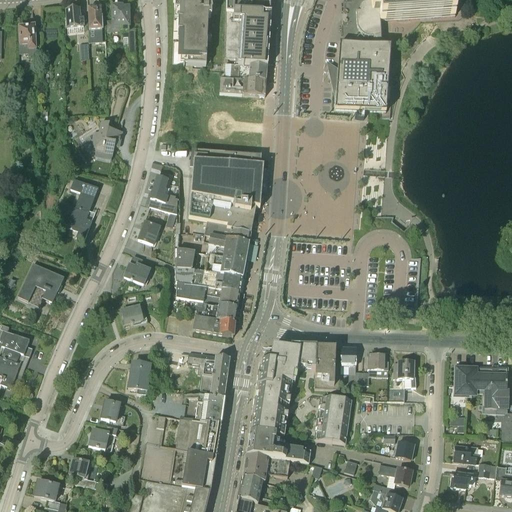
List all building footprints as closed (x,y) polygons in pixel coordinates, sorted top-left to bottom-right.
[(209,19),(210,1),(185,0),(174,0),(172,67),(184,67),(184,65),(187,65),(187,66),(205,67),(205,61),(206,61),(208,19),(209,19)] [(227,14),(270,17),(270,16),(270,0),(226,0),(227,2),(227,14)] [(455,19),(453,0),(378,0),(379,2),(371,2),(365,3),(364,3),(363,3),(362,4),(361,5),(360,6),(360,7),(360,8),(360,9),(360,12),(356,12),(356,25),(357,25),(357,26),(357,27),(357,28),(357,29),(358,30),(358,31),(359,32),(359,33),(360,33),(360,34),(361,34),(362,35),(362,36),(363,36),(364,36),(364,37),(365,37),(366,38),(367,38),(368,38),(369,38),(370,38),(371,39),(372,38),(373,47),(349,45),(339,45),(338,64),(337,75),(334,111),(363,114),(385,115),(390,48),(381,48),(380,22),(444,19),(455,19)] [(102,18),(101,18),(101,10),(98,7),(95,10),(95,11),(88,11),(89,45),(106,45),(106,43),(102,43),(102,32),(103,32),(102,18)] [(112,10),(113,20),(113,21),(106,21),(107,35),(123,34),(124,49),(128,49),(128,56),(135,56),(134,31),(128,31),(128,27),(129,25),(129,19),(128,18),(128,11),(121,11),(121,9),(112,10)] [(65,13),(66,14),(67,30),(65,30),(65,37),(82,35),(82,29),(83,29),(83,22),(80,22),(79,12),(65,13)] [(267,70),(270,17),(227,14),(225,58),(241,59),(240,67),(240,68),(267,70)] [(37,51),(36,28),(19,29),(20,47),(28,47),(29,59),(37,59),(36,51),(37,51)] [(89,62),(88,46),(79,46),(80,62),(89,62)] [(240,68),(240,67),(231,66),(230,81),(220,80),(220,81),(265,85),(267,70),(240,68)] [(264,99),(265,85),(220,81),(220,82),(219,96),(264,99)] [(109,126),(101,124),(98,135),(94,134),(89,153),(97,154),(100,159),(105,156),(112,158),(115,146),(118,146),(121,134),(108,131),(109,126)] [(193,163),(192,172),(190,198),(189,220),(227,227),(227,230),(248,234),(248,236),(249,237),(250,237),(251,233),(250,233),(248,233),(250,209),(254,168),(254,162),(260,162),(261,159),(260,159),(260,158),(260,159),(208,154),(199,154),(194,153),(193,163)] [(176,209),(179,210),(179,203),(164,197),(168,182),(167,182),(169,177),(163,175),(161,181),(156,180),(150,201),(161,205),(159,212),(176,217),(176,209)] [(95,190),(74,182),(70,191),(80,195),(75,210),(60,204),(55,219),(71,225),(69,228),(79,231),(75,240),(81,242),(91,217),(86,215),(95,190)] [(0,191),(0,193),(4,201),(9,198),(11,192),(5,190),(4,189),(0,191)] [(160,231),(153,228),(144,225),(138,242),(154,248),(160,231)] [(222,231),(223,228),(207,225),(205,236),(210,237),(210,238),(226,241),(226,246),(248,250),(250,238),(229,234),(229,232),(222,231)] [(210,238),(208,247),(216,248),(214,258),(245,263),(248,250),(226,246),(226,241),(210,238)] [(175,269),(191,272),(194,254),(176,251),(177,261),(175,261),(175,269)] [(205,274),(242,281),(245,263),(214,258),(208,256),(207,262),(205,274)] [(64,281),(33,266),(17,300),(39,310),(42,302),(52,306),(64,281)] [(150,274),(145,272),(136,268),(135,270),(129,268),(123,280),(130,283),(144,289),(150,274)] [(194,273),(191,272),(175,269),(176,284),(177,285),(180,285),(180,284),(192,286),(194,273)] [(242,281),(205,274),(205,275),(194,273),(192,286),(194,287),(240,295),(242,281)] [(194,287),(192,286),(180,284),(180,285),(177,285),(176,300),(189,302),(191,303),(194,287)] [(240,295),(194,287),(191,303),(237,310),(240,295)] [(234,325),(237,310),(191,303),(190,311),(189,311),(188,317),(195,319),(195,318),(234,325)] [(140,316),(143,315),(142,308),(121,313),(124,328),(142,324),(140,316)] [(234,325),(195,318),(195,319),(193,333),(232,339),(234,325)] [(29,343),(7,334),(9,330),(1,327),(0,328),(0,343),(3,344),(0,351),(0,390),(1,387),(7,389),(6,392),(10,393),(29,343)] [(314,350),(309,350),(286,349),(285,351),(272,349),(270,361),(268,360),(265,363),(265,364),(260,363),(249,434),(275,437),(284,439),(293,377),(296,378),(297,370),(307,371),(314,372),(315,350),(314,350)] [(335,351),(315,350),(314,372),(314,392),(339,393),(340,378),(334,378),(335,351)] [(361,387),(361,375),(354,375),(355,352),(348,352),(348,351),(342,351),(342,352),(340,352),(340,369),(348,369),(348,387),(361,387)] [(212,379),(227,381),(230,361),(188,356),(187,366),(189,366),(189,368),(198,369),(197,377),(212,379)] [(383,374),(383,368),(383,358),(370,358),(370,361),(367,361),(367,373),(376,374),(376,376),(381,376),(381,374),(383,374)] [(393,369),(393,379),(393,382),(404,381),(404,391),(415,391),(415,379),(413,379),(413,365),(397,364),(397,369),(393,369)] [(146,394),(150,368),(141,367),(140,372),(131,371),(128,391),(137,393),(146,394)] [(466,398),(467,392),(485,393),(484,412),(496,413),(507,413),(507,411),(507,394),(505,394),(506,372),(455,370),(454,397),(466,398)] [(224,401),(227,381),(212,379),(209,399),(224,401)] [(224,401),(209,399),(198,397),(195,421),(184,419),(183,422),(221,428),(224,401)] [(322,399),(315,443),(345,447),(351,404),(322,399)] [(121,408),(114,406),(104,404),(100,421),(106,422),(106,423),(116,426),(121,408)] [(511,444),(511,415),(507,416),(502,416),(502,417),(501,444),(503,444),(511,444)] [(164,431),(165,425),(166,419),(159,418),(157,429),(164,431)] [(221,428),(183,422),(180,421),(175,452),(187,454),(182,482),(176,481),(175,488),(210,496),(210,495),(221,428)] [(117,431),(115,431),(105,428),(103,435),(92,432),(88,449),(110,454),(114,438),(116,438),(117,431)] [(274,443),(275,437),(249,434),(246,457),(272,461),(289,463),(289,464),(308,467),(310,454),(286,450),(285,455),(286,455),(285,458),(278,456),(273,456),(273,455),(269,454),(271,443),(274,443)] [(383,437),(383,438),(383,446),(395,446),(395,437),(383,437)] [(405,446),(398,444),(395,460),(410,463),(413,448),(405,447),(405,446)] [(478,451),(465,450),(455,448),(453,464),(476,467),(476,464),(477,464),(478,459),(477,459),(478,451)] [(133,460),(128,456),(124,461),(129,465),(133,460)] [(289,463),(272,461),(246,457),(243,479),(262,485),(262,484),(265,485),(266,478),(287,480),(289,464),(289,463)] [(91,466),(75,462),(73,461),(69,477),(76,479),(74,486),(94,491),(96,484),(87,482),(91,466)] [(344,474),(353,477),(356,465),(347,463),(344,474)] [(478,473),(494,474),(495,468),(479,466),(478,473)] [(321,470),(314,468),(311,479),(318,481),(321,470)] [(408,489),(411,474),(380,468),(378,476),(389,478),(386,489),(394,490),(395,487),(408,489)] [(496,469),(496,472),(494,482),(500,483),(498,498),(511,499),(511,477),(505,476),(506,470),(496,469)] [(494,481),(494,474),(478,473),(477,479),(494,481)] [(472,478),(452,476),(450,490),(465,492),(466,488),(471,488),(472,478)] [(276,511),(258,506),(262,485),(243,479),(235,511),(276,511)] [(205,511),(210,496),(175,488),(146,482),(142,499),(132,497),(128,511),(205,511)] [(43,511),(58,511),(60,505),(56,504),(60,489),(37,484),(34,499),(46,502),(43,511)] [(376,509),(374,511),(398,511),(402,502),(389,498),(391,492),(375,486),(373,492),(381,495),(379,501),(382,505),(380,508),(376,509)] [(288,501),(276,498),(275,504),(287,507),(288,501)]
